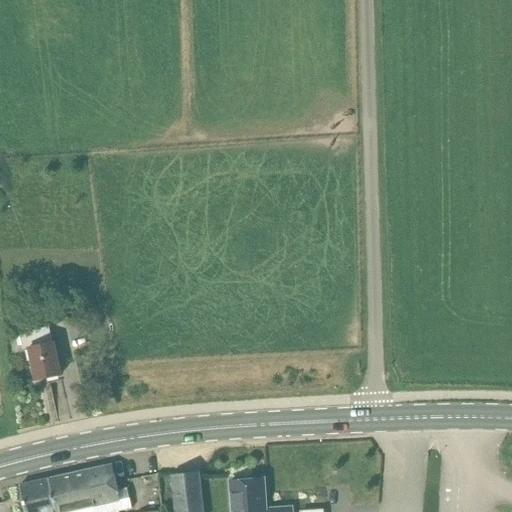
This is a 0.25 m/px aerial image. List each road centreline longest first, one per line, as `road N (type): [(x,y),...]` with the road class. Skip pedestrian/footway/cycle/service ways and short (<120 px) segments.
road 1 (unclassified): [(379,421),(372,0)]
road 2 (primary): [(0,471),(109,444),(379,421)]
road 3 (primary): [(379,421),(511,422)]
